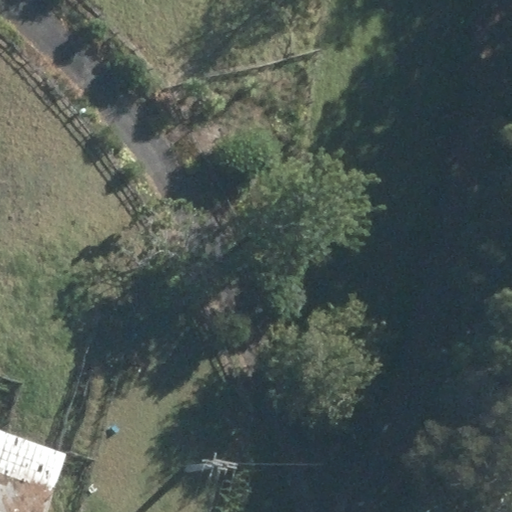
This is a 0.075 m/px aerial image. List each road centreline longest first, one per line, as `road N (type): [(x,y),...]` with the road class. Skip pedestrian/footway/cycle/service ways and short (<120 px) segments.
road 1 (track): [(318,511),(223,262),(0,7)]
road 2 (track): [(345,511),(456,0)]
